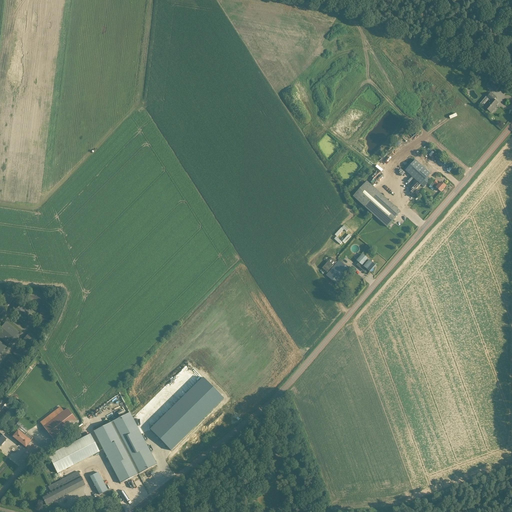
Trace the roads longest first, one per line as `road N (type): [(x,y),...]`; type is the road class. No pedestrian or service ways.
road 1 (tertiary): [(132,511),(296,376),(511,126)]
road 2 (track): [(511,86),(365,21),(274,0)]
